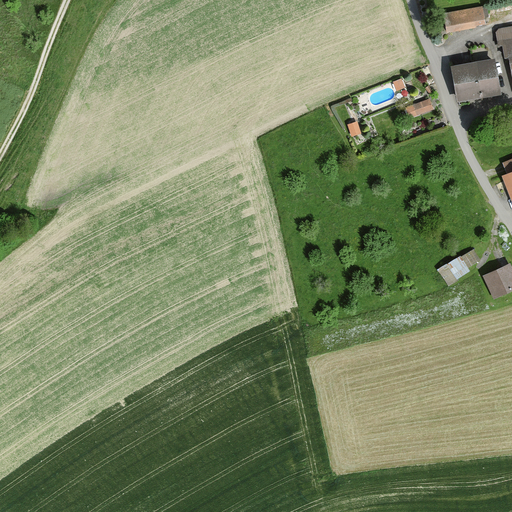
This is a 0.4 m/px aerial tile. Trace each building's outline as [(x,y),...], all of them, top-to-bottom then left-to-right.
[(446,14),(450,34),(489,27),(485,7),(446,14)] [(511,63),(511,19),(497,22),(500,43),(504,42),(508,64),(511,63)] [(453,64),(457,92),(499,86),(495,58),(453,64)] [(394,80),(396,90),(405,88),(402,78),(394,80)] [(391,91),(395,89),(393,83),(368,92),(373,105),(394,97),(391,91)] [(412,105),(416,117),(437,109),(432,98),(412,105)] [(361,121),(351,125),(356,138),(366,134),(361,121)] [(483,259),(477,250),(443,270),(450,282),(471,270),(469,267),(483,259)] [(511,266),(489,277),(500,299),(511,293),(511,266)]
